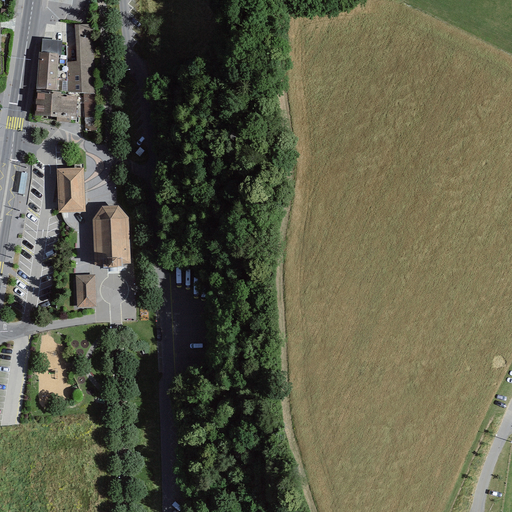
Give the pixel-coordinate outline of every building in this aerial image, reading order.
[(95,94),(93,25),(92,25),(75,25),(77,62),(67,62),(68,92),(84,94),(95,94)] [(62,41),(43,39),(41,53),(58,54),(58,56),(59,56),(59,57),(61,57),(62,41)] [(41,53),(39,53),(37,90),(57,92),(59,57),(59,56),(58,56),(58,54),(41,53)] [(61,93),(36,92),(35,117),(76,120),(77,97),(66,96),(66,98),(61,98),(61,93)] [(96,117),(95,94),(84,94),(85,118),(96,117)] [(68,168),(57,169),(58,213),(85,212),(84,168),(68,168)] [(102,207),(92,221),(94,267),(103,266),(103,269),(107,269),(107,271),(118,270),(118,269),(122,268),(122,265),(131,265),(129,219),(118,207),(102,207)] [(96,274),(76,275),(77,308),(97,307),(96,274)] [(52,357),(52,390),(60,390),(61,357),(52,357)]
